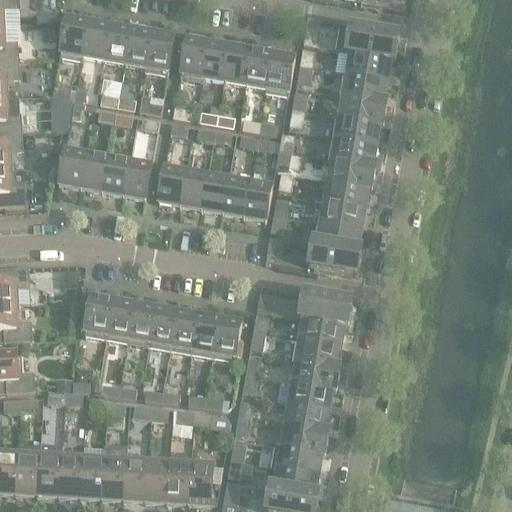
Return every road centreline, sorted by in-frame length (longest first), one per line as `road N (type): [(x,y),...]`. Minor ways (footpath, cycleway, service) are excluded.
road 1 (residential): [(0,250),(59,248),(388,300)]
road 2 (residential): [(388,300),(434,33)]
road 3 (residential): [(434,33),(221,0)]
road 4 (residential): [(351,511),(388,300)]
